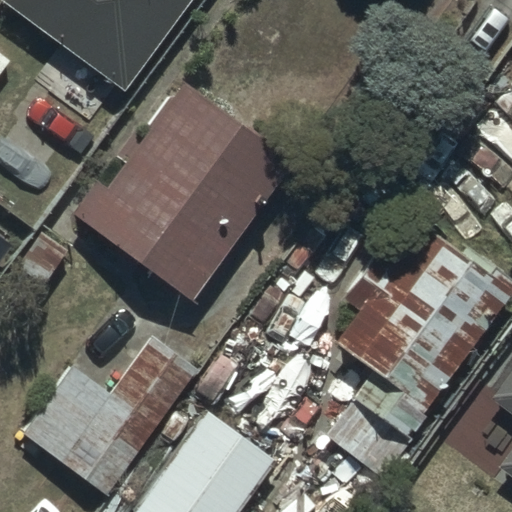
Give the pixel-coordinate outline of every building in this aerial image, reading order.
[(2,0),(118,86),(182,0),(2,0)] [(184,295),(282,160),(173,81),(101,181),(91,174),(66,209),(184,295)] [(400,433),(510,278),(404,203),(337,298),(349,306),(326,338),(361,363),(341,391),(347,394),(320,432),(378,473),(405,436),(400,433)] [(0,252),(9,239),(0,232),(0,252)] [(63,361),(15,429),(102,491),(192,363),(144,329),(102,388),(63,361)] [(511,479),(511,359),(487,396),(511,413),(511,434),(491,465),(511,479)] [(228,511),(268,458),(197,406),(124,505),(132,511),(228,511)]
